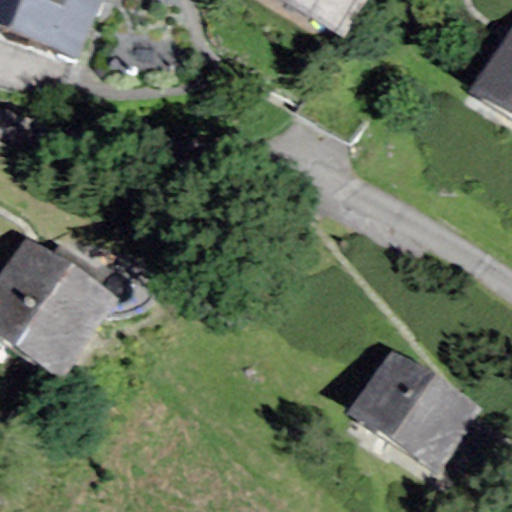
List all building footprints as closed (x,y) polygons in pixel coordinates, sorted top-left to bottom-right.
[(0,0),(0,35),(68,62),(91,0),(0,0)] [(361,0),(276,0),(340,37),(361,0)] [(511,49),(479,103),(511,123),(511,49)] [(110,307),(28,253),(0,294),(0,349),(57,387),(110,307)] [(435,478),(475,417),(394,364),(354,425),(435,478)]
